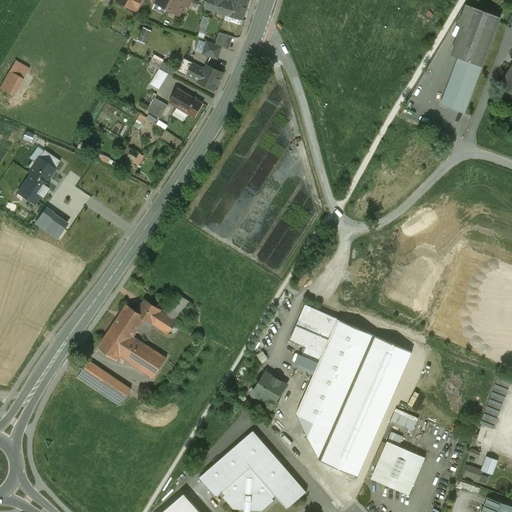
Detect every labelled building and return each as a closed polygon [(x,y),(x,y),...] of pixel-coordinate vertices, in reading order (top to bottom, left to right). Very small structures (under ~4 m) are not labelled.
[(117,0),(136,10),(141,0),(117,0)] [(156,0),(155,3),(155,2),(154,3),(166,9),(171,0),(156,0)] [(171,0),(166,9),(178,15),(179,15),(178,14),(182,5),(184,0),(171,0)] [(184,0),(182,5),(189,8),(193,0),(184,0)] [(208,0),(206,8),(226,14),(230,0),(208,0)] [(248,1),(244,0),(230,0),(226,14),(242,19),(248,1)] [(500,18),(477,9),(476,10),(466,6),(467,5),(466,5),(459,24),(462,25),(451,55),(458,57),(459,57),(482,66),(500,18)] [(137,39),(145,43),(151,31),(143,27),(137,39)] [(221,47),(207,42),(203,54),(217,59),(221,47)] [(482,66),(459,57),(458,57),(440,105),(464,114),(482,66)] [(223,73),(207,65),(204,69),(184,59),(177,72),(178,72),(186,76),(185,76),(198,82),(198,83),(214,91),(223,73)] [(162,62),(159,69),(172,76),(176,69),(162,62)] [(511,67),(507,76),(508,77),(503,84),(511,89),(511,67)] [(23,79),(9,71),(0,88),(0,89),(13,97),(23,79)] [(202,103),(177,88),(169,103),(177,108),(187,114),(194,118),(202,103)] [(167,106),(154,98),(146,111),(160,119),(167,106)] [(187,114),(177,108),(173,115),(183,121),(187,114)] [(60,161),(44,150),(16,193),(34,206),(49,185),(48,182),(56,170),(55,168),(60,161)] [(140,154),(133,150),(128,158),(134,162),(140,154)] [(70,227),(41,207),(31,223),(60,243),(70,227)] [(190,302),(175,293),(162,313),(159,311),(151,323),(169,335),(169,334),(170,335),(171,334),(170,333),(190,302)] [(126,305),(97,348),(116,361),(119,356),(133,337),(137,331),(136,331),(145,319),(151,323),(159,311),(160,310),(147,302),(143,308),(141,306),(137,312),(126,305)] [(375,336),(305,305),(289,340),(305,347),(297,365),(314,373),(296,414),(320,461),(375,336)] [(412,351),(375,336),(320,461),(359,477),(412,351)] [(166,359),(133,337),(119,356),(153,378),(166,359)] [(99,369),(89,362),(78,377),(88,384),(99,369)] [(130,390),(99,369),(88,384),(120,405),(130,390)] [(266,373),(256,389),(253,389),(251,392),(252,396),(255,397),(258,397),(267,402),(268,406),(271,408),(274,407),(276,404),(276,400),(285,385),(266,373)] [(498,376),(480,424),(494,429),(511,381),(498,376)] [(390,421),(412,431),(418,417),(396,407),(390,421)] [(306,492),(253,431),(199,478),(216,497),(222,493),(224,495),(222,497),(233,509),(262,511),(274,501),(272,499),(275,496),(286,509),(306,492)] [(403,437),(391,432),(387,441),(399,446),(403,437)] [(399,446),(387,441),(371,479),(408,495),(424,458),(399,446)] [(480,452),(471,448),(468,455),(478,458),(480,452)] [(478,470),(467,466),(464,475),(475,479),(478,470)] [(199,511),(184,494),(162,511),(199,511)] [(496,502),(487,498),(482,511),(511,511),(511,507),(507,506),(506,505),(497,502),(498,502),(496,502)]
